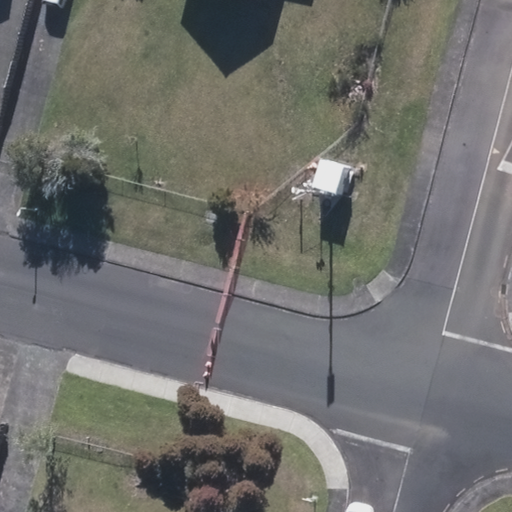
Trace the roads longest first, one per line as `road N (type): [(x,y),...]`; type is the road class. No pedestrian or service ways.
road 1 (unclassified): [(0,281),(433,395)]
road 2 (residential): [(433,395),(511,107)]
road 3 (residential): [(403,511),(433,395)]
